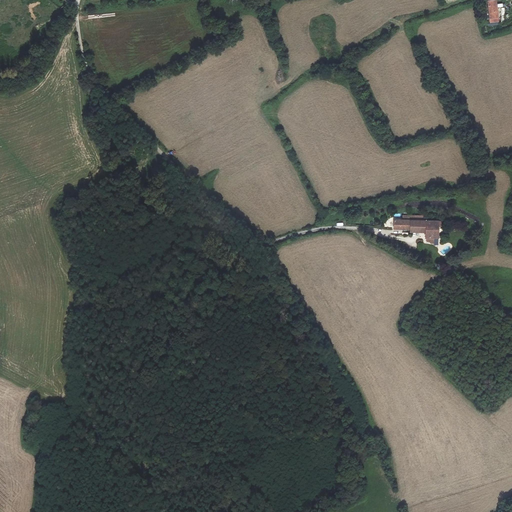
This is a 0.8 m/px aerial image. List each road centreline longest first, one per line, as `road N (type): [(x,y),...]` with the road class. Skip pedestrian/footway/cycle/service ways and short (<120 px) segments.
road 1 (unclassified): [(259,244),(102,94),(81,50),(78,0)]
road 2 (track): [(364,437),(294,439),(246,455),(230,470),(216,511)]
